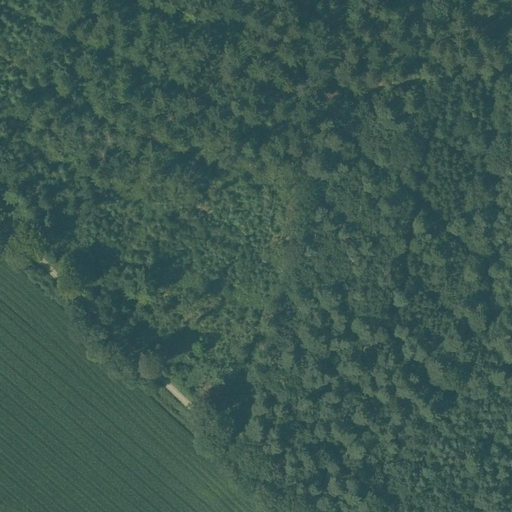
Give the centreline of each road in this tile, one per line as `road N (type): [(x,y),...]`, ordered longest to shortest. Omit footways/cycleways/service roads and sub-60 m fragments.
road 1 (residential): [(300,511),(0,223)]
road 2 (track): [(511,307),(503,307),(382,511)]
road 3 (track): [(0,127),(61,78),(96,0)]
